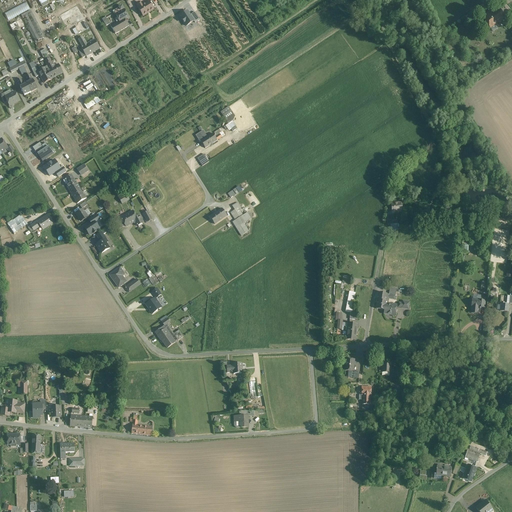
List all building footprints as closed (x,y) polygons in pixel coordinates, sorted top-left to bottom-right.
[(152,1),(149,3),(149,2),(142,6),(140,3),(138,2),(137,6),(138,8),(143,16),(154,10),(153,9),(156,7),(152,1)] [(8,20),(30,10),(27,3),(4,12),(8,20)] [(485,4),(476,10),(478,13),(487,7),(485,4)] [(500,9),(492,15),(490,12),(489,12),(490,13),(488,14),(487,13),(486,14),(487,15),(483,18),(482,17),(482,18),(490,30),(506,18),(500,9)] [(124,10),(116,15),(119,21),(124,18),(125,19),(128,17),(124,10)] [(473,16),(475,17),(479,14),(478,13),(476,10),(468,15),(471,18),(473,16)] [(45,37),(32,13),(22,18),(35,42),(45,37)] [(16,29),(16,28),(24,24),(22,18),(10,24),(14,31),(16,29)] [(119,21),(111,26),(115,34),(129,26),(125,19),(124,18),(119,21)] [(83,37),(78,40),(82,47),(87,44),(83,37)] [(82,47),(81,48),(86,56),(99,49),(94,40),(87,44),(82,47)] [(46,49),(37,52),(38,58),(48,55),(46,49)] [(50,59),(45,61),(47,66),(48,68),(53,65),(50,59)] [(7,64),(10,69),(17,65),(14,60),(7,64)] [(24,61),(17,65),(19,69),(22,75),(27,73),(24,67),(27,66),(24,61)] [(58,65),(55,67),(53,64),(53,65),(48,68),(53,78),(63,73),(58,65)] [(10,69),(9,69),(11,73),(19,69),(17,65),(10,69)] [(45,68),(38,71),(44,83),(52,79),(51,79),(53,78),(48,68),(47,66),(45,67),(45,68)] [(33,81),(29,74),(25,76),(29,83),(26,84),(31,93),(34,91),(37,89),(33,80),(33,81)] [(24,85),(21,79),(17,81),(20,87),(24,96),(27,94),(28,94),(31,93),(26,84),(24,85)] [(6,97),(5,98),(8,102),(10,106),(19,101),(15,93),(6,97)] [(97,97),(84,104),(86,109),(100,102),(97,97)] [(227,120),(229,123),(232,121),(236,118),(234,115),(233,116),(228,108),(220,113),(225,121),(227,120)] [(203,131),(195,136),(199,141),(200,140),(201,142),(207,137),(203,131)] [(213,134),(207,137),(201,142),(205,148),(217,141),(215,138),(213,134)] [(15,152),(10,145),(7,147),(7,148),(11,155),(15,152)] [(209,162),(204,154),(197,159),(202,167),(209,162)] [(84,165),(77,170),(81,176),(88,171),(84,165)] [(74,180),(71,175),(66,178),(66,179),(69,184),(66,185),(69,189),(72,194),(80,189),(75,180),(74,180)] [(80,189),(72,194),(73,195),(72,196),(75,201),(84,195),(83,194),(80,189)] [(125,193),(118,197),(122,204),(129,200),(125,193)] [(84,195),(75,201),(77,204),(87,198),(84,194),(83,194),(84,195)] [(247,222),(240,211),(242,210),(237,203),(233,206),(235,210),(231,213),(236,220),(233,222),(243,236),(249,231),(244,224),(247,222)] [(401,203),(391,204),(392,207),(389,207),(389,209),(390,214),(389,214),(389,217),(389,219),(388,220),(389,225),(390,225),(397,224),(397,219),(393,219),(392,213),(402,212),(401,203)] [(222,209),(210,217),(215,224),(227,216),(222,209)] [(82,210),(75,215),(80,222),(87,217),(82,210)] [(133,211),(127,215),(121,218),(125,226),(126,227),(126,226),(131,223),(132,224),(133,223),(138,220),(136,217),(133,211)] [(9,228),(23,219),(21,215),(12,220),(6,224),(9,228)] [(96,215),(89,220),(91,224),(94,222),(95,224),(100,221),(96,215)] [(48,216),(38,222),(37,221),(30,226),(34,231),(41,227),(42,230),(53,223),(48,216)] [(143,223),(139,216),(136,217),(138,220),(133,223),(135,224),(137,226),(138,226),(139,227),(143,225),(142,223),(143,223)] [(121,217),(114,221),(119,229),(125,226),(121,218),(121,217)] [(23,219),(9,228),(13,233),(27,225),(23,219)] [(91,224),(84,228),(89,236),(93,233),(93,234),(96,232),(96,231),(99,229),(95,224),(94,222),(91,224)] [(109,227),(96,236),(98,238),(103,235),(111,230),(109,227)] [(103,235),(98,238),(100,242),(96,245),(101,254),(109,249),(104,240),(106,239),(103,235)] [(120,268),(110,275),(119,288),(126,282),(122,276),(124,274),(120,268)] [(153,275),(149,277),(155,285),(159,283),(153,275)] [(147,279),(142,283),(146,288),(151,284),(147,279)] [(137,280),(126,287),(125,288),(126,288),(125,288),(126,289),(129,293),(140,284),(137,280)] [(157,289),(152,292),(156,298),(161,295),(157,289)] [(387,294),(378,292),(376,303),(377,303),(376,309),(384,310),(385,311),(386,305),(387,302),(386,302),(387,294)] [(155,299),(146,305),(153,314),(161,308),(155,299)] [(481,301),(472,300),(472,301),(471,302),(470,305),(471,306),(471,314),(478,314),(478,309),(481,310),(481,308),(480,308),(481,301)] [(350,313),(354,313),(354,309),(352,309),(353,302),(347,301),(346,308),(347,308),(345,312),(350,313)] [(397,306),(392,305),(392,306),(386,305),(385,311),(384,310),(384,314),(392,315),(393,316),(394,317),(396,316),(396,314),(395,313),(397,306)] [(508,306),(500,305),(499,312),(507,313),(508,306)] [(357,324),(347,323),(346,340),(355,341),(357,324)] [(171,338),(163,327),(155,332),(161,341),(162,340),(167,348),(176,342),(172,337),(171,338)] [(179,330),(173,334),(178,341),(184,337),(179,330)] [(354,360),(346,359),(345,371),(351,371),(353,372),(353,371),(354,360)] [(389,361),(382,361),(382,367),(379,367),(379,372),(391,373),(391,362),(389,362),(389,361)] [(241,363),(233,364),(233,366),(234,373),(234,375),(242,374),(241,368),(242,368),(241,363)] [(255,382),(248,383),(250,397),(257,397),(255,382)] [(371,388),(362,387),(361,395),(362,395),(362,400),(362,405),(370,405),(370,401),(370,396),(371,396),(371,388)] [(17,402),(9,401),(8,409),(8,413),(9,413),(15,413),(16,412),(24,413),(25,404),(17,404),(17,402)] [(72,402),(72,409),(78,410),(78,414),(82,414),(83,407),(82,407),(83,403),(72,402)] [(40,404),(33,405),(33,418),(40,418),(40,415),(43,415),(43,410),(43,404),(40,404)] [(60,407),(51,407),(52,418),(59,417),(59,414),(61,414),(60,407)] [(246,416),(234,416),(234,426),(236,428),(241,428),(249,428),(248,417),(248,416),(246,416)] [(91,418),(78,417),(77,427),(91,428),(91,418)] [(142,426),(137,425),(137,421),(133,420),(133,418),(130,418),(130,422),(133,422),(131,434),(142,435),(142,426)] [(151,427),(142,426),(142,435),(151,436),(151,427)] [(20,434),(7,435),(7,445),(20,445),(20,434)] [(41,436),(33,436),(32,449),(40,449),(41,436)] [(74,444),(60,444),(60,460),(66,459),(66,453),(74,453),(74,444)] [(486,452),(470,446),(468,450),(480,454),(485,456),(486,452)] [(468,450),(465,458),(478,462),(480,454),(468,450)] [(444,467),(437,466),(437,469),(436,469),(436,470),(437,470),(436,474),(436,475),(441,476),(450,477),(451,467),(448,467),(448,466),(444,465),(444,467)] [(467,465),(462,479),(470,482),(476,468),(467,465)] [(492,509),(485,500),(481,503),(482,504),(476,509),(478,511),(492,511),(493,511),(492,509)] [(3,509),(13,511),(15,508),(18,509),(19,508),(5,503),(3,509)]
